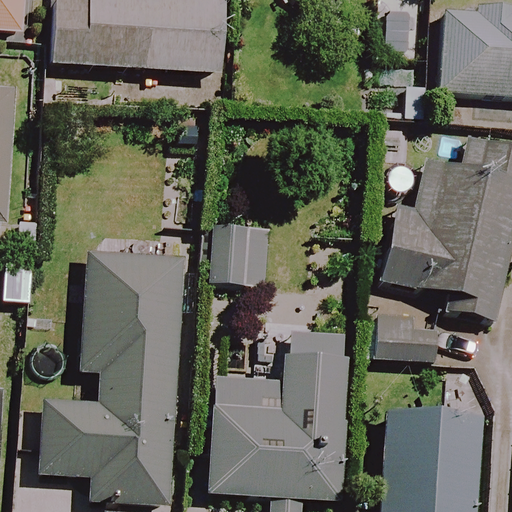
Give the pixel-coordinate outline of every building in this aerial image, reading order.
[(0,0),(0,41),(20,42),(21,0),(0,0)] [(80,0),(80,6),(48,4),(43,75),(212,87),(218,0),(80,0)] [(407,0),(381,0),(378,58),(404,60),(407,0)] [(511,23),(435,19),(430,104),(511,108),(511,23)] [(32,230),(0,228),(0,225),(9,98),(0,97),(0,247),(30,250),(32,230)] [(453,324),(489,332),(492,318),(498,293),(511,230),(511,162),(503,160),(459,150),(454,176),(439,173),(429,218),(391,209),(372,292),(456,311),(453,324)] [(261,297),(265,243),(207,239),(202,292),(261,297)] [(162,511),(176,245),(82,240),(74,384),(92,385),(90,416),(38,413),(34,486),(82,489),(80,511),(162,511)] [(409,335),(410,322),(371,320),(368,367),(432,371),(435,337),(409,335)] [(295,511),(295,510),(331,511),(339,345),(274,342),(272,391),(208,389),(203,506),(257,508),(256,511),(295,511)] [(465,511),(470,427),(379,422),(374,511),(465,511)]
